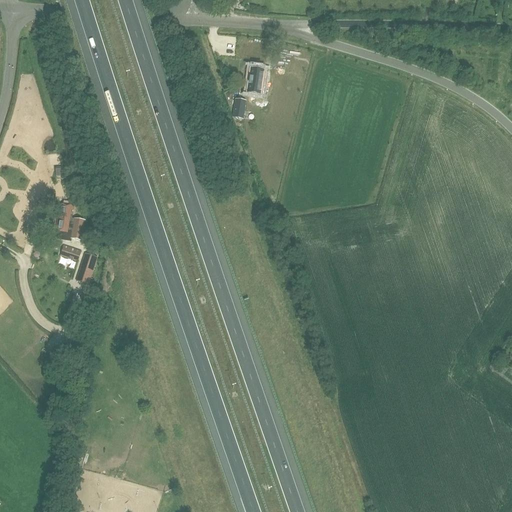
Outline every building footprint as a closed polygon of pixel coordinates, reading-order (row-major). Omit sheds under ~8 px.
[(248,84),(247,90),(259,92),(260,86),(261,86),(263,70),(250,68),(248,84)] [(259,93),(259,106),(267,107),(268,93),(259,93)] [(246,102),(235,100),(232,118),(243,120),(246,102)] [(69,168),(55,169),(55,177),(69,176),(69,168)] [(71,218),(73,206),(59,204),(55,231),(69,233),(70,229),(72,230),(71,238),(82,240),(86,221),(71,218)] [(60,256),(78,261),(81,251),(63,246),(60,256)] [(76,281),(88,285),(97,258),(84,254),(76,281)]
